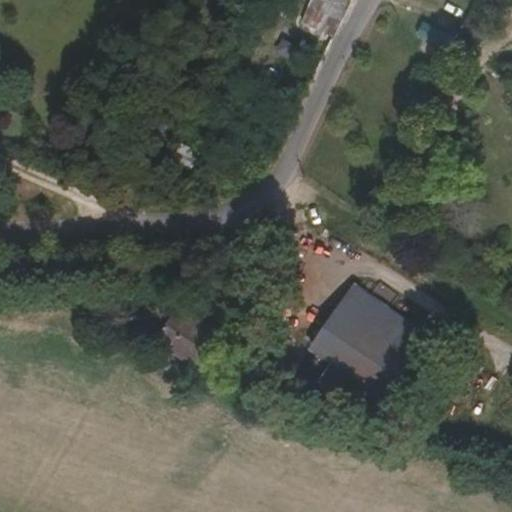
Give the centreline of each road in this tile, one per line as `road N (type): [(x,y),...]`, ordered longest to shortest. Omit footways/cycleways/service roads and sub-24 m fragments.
road 1 (unclassified): [(0,234),(204,224),(240,213),(282,179),(302,148),(375,0)]
road 2 (track): [(260,198),(511,354)]
road 3 (track): [(154,228),(0,156)]
